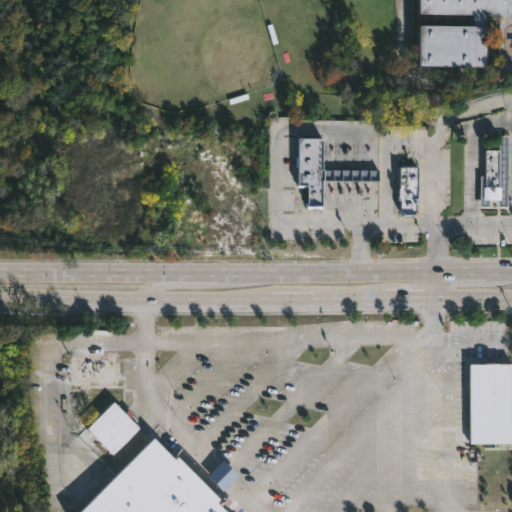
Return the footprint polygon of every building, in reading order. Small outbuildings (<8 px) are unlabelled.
[(511,0),(511,18),(501,18),(501,15),(499,15),(499,24),(493,24),(493,22),(482,22),(482,28),(488,28),(491,31),(488,35),(483,35),(483,69),(417,69),(417,27),(470,27),(470,14),(417,14),(417,0),(511,0)] [(319,138),(319,169),(374,169),(374,181),(319,180),(319,206),(304,206),(304,185),(295,185),(295,137),(319,138)] [(506,137),(505,208),(502,211),(498,208),(498,206),(486,206),(486,209),(485,211),(481,211),(479,209),(480,176),(484,176),(485,150),(497,151),(497,137),(506,137)] [(413,167),(413,190),(414,190),(414,199),(411,199),(411,212),(410,214),(398,214),(399,212),(395,212),(395,201),(394,201),(396,166),(413,167)] [(118,384),(72,384),(72,355),(118,355),(118,384)] [(511,442),(465,442),(464,366),(511,365),(511,442)] [(85,428),(110,455),(138,429),(113,402),(85,428)] [(175,455),(176,456),(183,449),(228,495),(221,503),(229,511),(80,511),(156,436),(175,455)]
